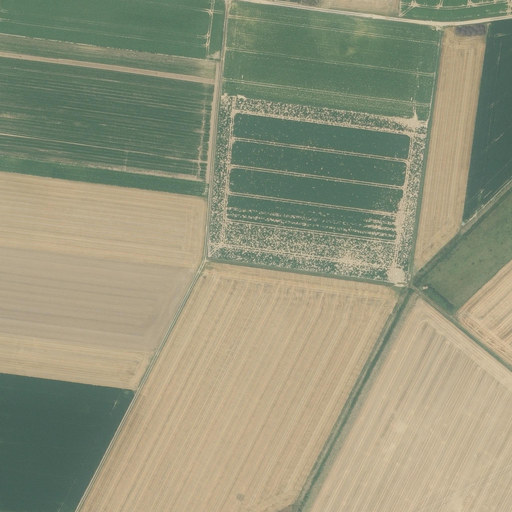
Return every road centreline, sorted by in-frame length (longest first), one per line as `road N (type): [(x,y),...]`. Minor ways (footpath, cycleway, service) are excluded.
road 1 (track): [(228,0),(206,258),(77,511)]
road 2 (track): [(206,258),(415,287),(511,366)]
road 3 (track): [(511,20),(442,26),(245,0)]
road 4 (track): [(442,26),(406,285)]
